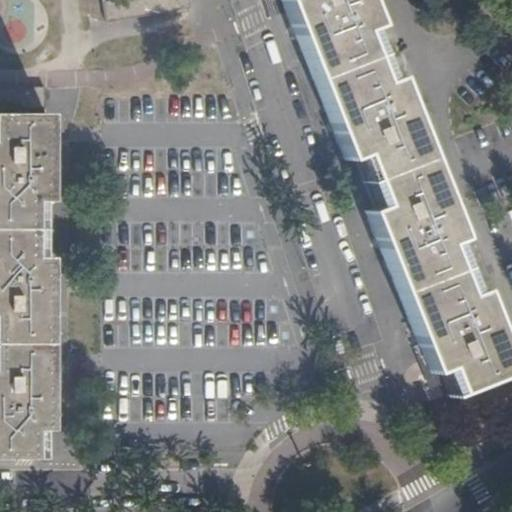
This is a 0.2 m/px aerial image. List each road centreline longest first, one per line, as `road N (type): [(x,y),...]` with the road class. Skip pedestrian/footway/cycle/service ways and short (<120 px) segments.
road 1 (residential): [(374,435),(370,392),(246,0)]
road 2 (residential): [(0,483),(264,483)]
road 3 (residential): [(264,483),(289,447),(309,437),(374,435)]
